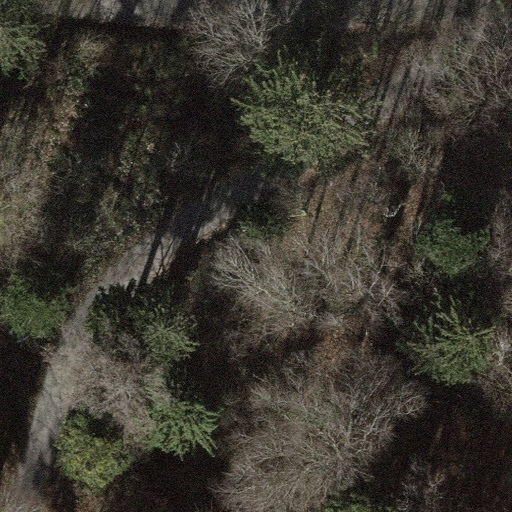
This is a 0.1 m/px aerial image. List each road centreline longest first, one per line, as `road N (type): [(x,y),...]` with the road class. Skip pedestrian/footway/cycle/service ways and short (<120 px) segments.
road 1 (track): [(511,28),(133,273),(84,345),(29,511)]
road 2 (track): [(97,0),(511,7)]
